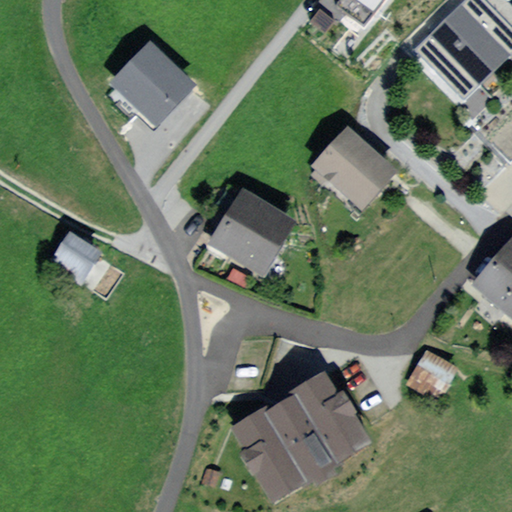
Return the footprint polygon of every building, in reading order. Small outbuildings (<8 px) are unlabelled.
[(365,30),(388,0),(343,0),(337,8),(365,30)] [(511,10),(501,0),(468,0),(411,58),(469,115),(511,72),(511,10)] [(151,50),(117,84),(155,122),(189,88),(151,50)] [(511,99),(476,131),(509,168),(511,166),(511,99)] [(350,131),(309,178),(365,227),(406,180),(350,131)] [(241,201),(209,245),(257,279),(289,235),(241,201)] [(109,255),(72,229),(49,263),(86,288),(109,255)] [(511,244),(476,284),(511,316),(511,244)] [(430,352),(408,387),(438,405),(460,370),(430,352)] [(327,376),(240,431),(282,497),(369,441),(327,376)]
